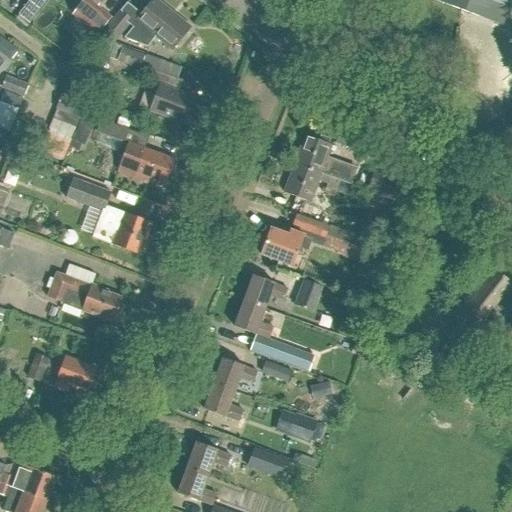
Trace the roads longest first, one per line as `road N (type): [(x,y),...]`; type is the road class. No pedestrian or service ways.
road 1 (unclassified): [(122,458),(286,44)]
road 2 (unclassified): [(511,218),(286,44)]
road 3 (residential): [(122,458),(0,413)]
